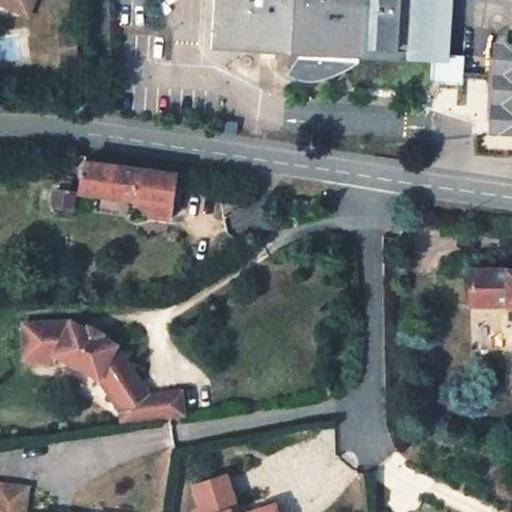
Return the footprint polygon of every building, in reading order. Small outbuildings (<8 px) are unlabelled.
[(0,0),(0,3),(11,8),(13,3),(29,10),(33,0),(0,0)] [(214,0),(212,39),(261,42),(276,43),(302,45),(357,49),(408,52),(410,0),(214,0)] [(410,0),(408,52),(432,53),(436,54),(439,0),(410,0)] [(451,0),(439,0),(436,54),(448,54),(451,0)] [(29,10),(13,3),(11,8),(28,14),(29,10)] [(73,32),(60,32),(62,47),(74,46),(73,32)] [(261,42),(212,39),(211,48),(261,51),(261,42)] [(276,43),(261,42),(261,51),(261,55),(275,56),(276,43)] [(511,44),(507,44),(506,58),(490,57),(486,121),(501,122),(500,134),(511,135),(511,44)] [(357,49),(302,45),(301,54),(289,71),(300,76),(313,77),(327,74),(341,67),(356,58),(357,49)] [(74,46),(62,47),(63,61),(75,60),(74,46)] [(436,54),(432,53),(430,84),(462,86),(464,56),(448,54),(436,54)] [(138,214),(168,219),(175,174),(82,162),(77,192),(89,194),(140,201),(138,214)] [(60,188),(59,190),(54,190),(52,207),(71,209),(72,191),(72,190),(72,186),(71,183),(70,181),(67,180),(65,181),(63,182),(61,186),(60,188)] [(71,209),(86,211),(89,194),(77,192),(72,191),(71,209)] [(308,201),(293,199),(292,209),(306,212),(308,201)] [(511,270),(470,271),(470,304),(511,303),(511,270)] [(16,325),(18,361),(46,360),(50,356),(95,378),(119,413),(143,397),(109,346),(94,338),(95,335),(81,328),(79,331),(64,323),(16,325)] [(143,397),(119,413),(120,425),(182,416),(178,391),(143,397)] [(193,485),(201,509),(194,510),(194,511),(276,511),(274,505),(251,511),(228,511),(229,511),(236,509),(225,474),(193,485)] [(24,511),(27,487),(0,484),(0,511),(24,511)]
